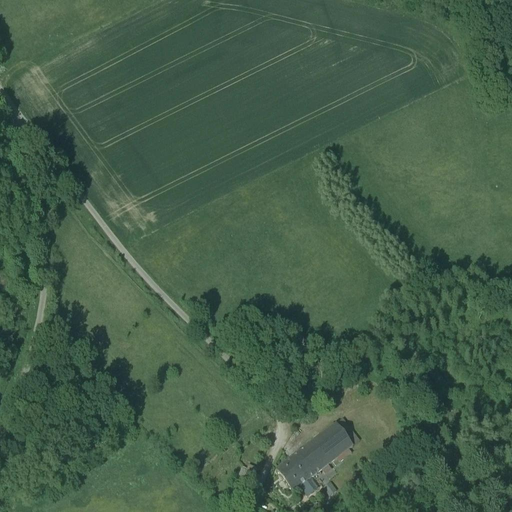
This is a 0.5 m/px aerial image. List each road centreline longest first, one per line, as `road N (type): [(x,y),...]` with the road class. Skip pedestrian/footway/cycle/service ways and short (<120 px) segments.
road 1 (residential): [(247,511),(279,419),(125,256),(16,118)]
road 2 (unclassified): [(16,118),(43,232),(46,289),(23,384),(0,425)]
